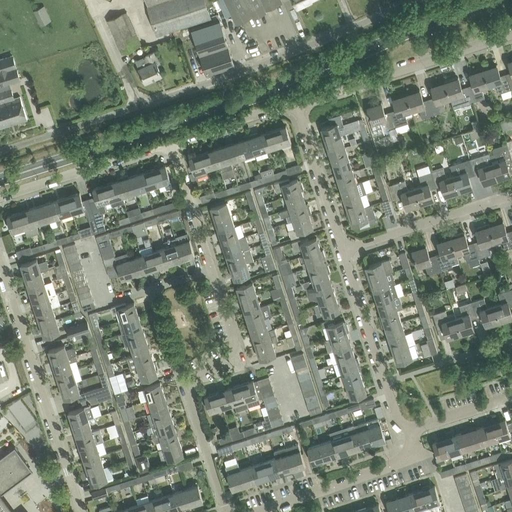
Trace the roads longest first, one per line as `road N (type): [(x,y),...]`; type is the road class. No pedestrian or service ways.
road 1 (tertiary): [(0,180),(302,79),(487,0)]
road 2 (unclassified): [(414,0),(224,77),(0,151)]
road 3 (residential): [(0,259),(82,511)]
road 4 (residential): [(296,103),(511,35)]
road 5 (residential): [(411,430),(397,416),(343,250)]
road 6 (residential): [(265,511),(400,462),(409,455),(411,430)]
road 7 (residential): [(0,198),(171,143)]
road 8 (residential): [(343,250),(511,196)]
road 9 (residential): [(185,387),(149,288),(211,268)]
road 10 (residential): [(343,250),(296,103)]
road 11 (residential): [(185,387),(233,343),(211,268)]
road 12 (residential): [(211,268),(171,143)]
road 13 (residential): [(171,143),(296,103)]
road 14 (residential): [(226,511),(185,387)]
